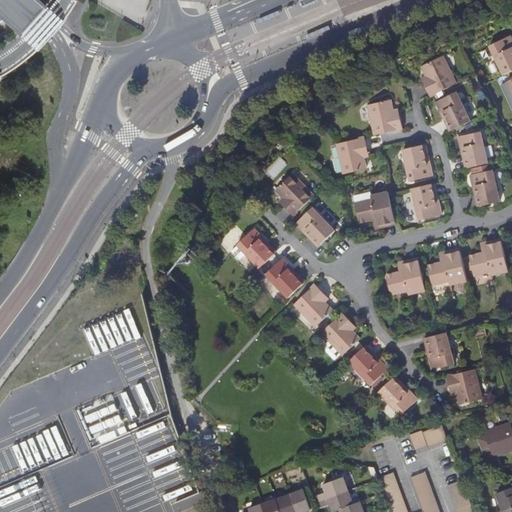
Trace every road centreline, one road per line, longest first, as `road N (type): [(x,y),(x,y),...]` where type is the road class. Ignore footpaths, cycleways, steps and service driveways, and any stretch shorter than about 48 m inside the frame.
road 1 (primary): [(0,353),(148,145)]
road 2 (primary): [(209,101),(231,82),(423,0)]
road 3 (primary): [(110,92),(0,293)]
road 4 (residential): [(349,271),(376,326),(433,389)]
road 5 (residential): [(383,140),(435,136),(460,225)]
road 6 (residential): [(460,225),(360,251),(349,271)]
